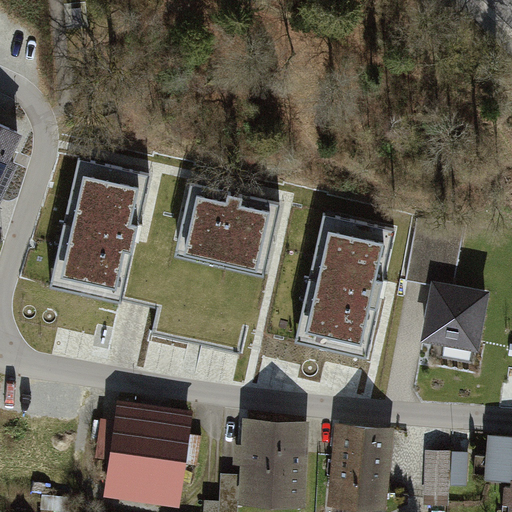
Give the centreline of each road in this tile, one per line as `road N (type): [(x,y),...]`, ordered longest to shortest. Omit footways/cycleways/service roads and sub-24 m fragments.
road 1 (residential): [(511,421),(205,394),(0,360)]
road 2 (residential): [(0,76),(22,87),(45,116),(45,149),(0,307)]
